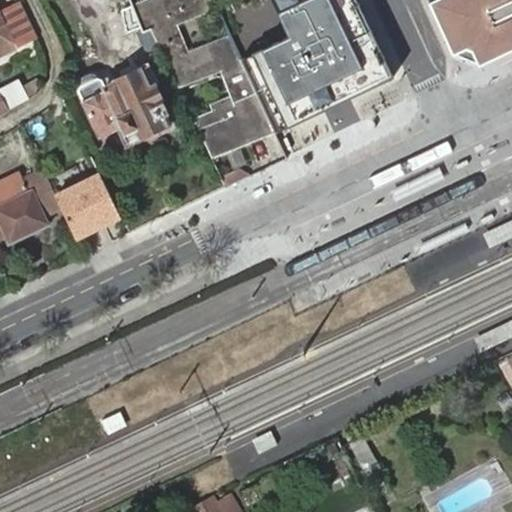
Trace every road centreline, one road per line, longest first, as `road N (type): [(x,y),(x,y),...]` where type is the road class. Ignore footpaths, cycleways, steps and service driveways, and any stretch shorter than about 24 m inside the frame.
road 1 (residential): [(0,332),(450,124)]
road 2 (residential): [(394,0),(450,124)]
